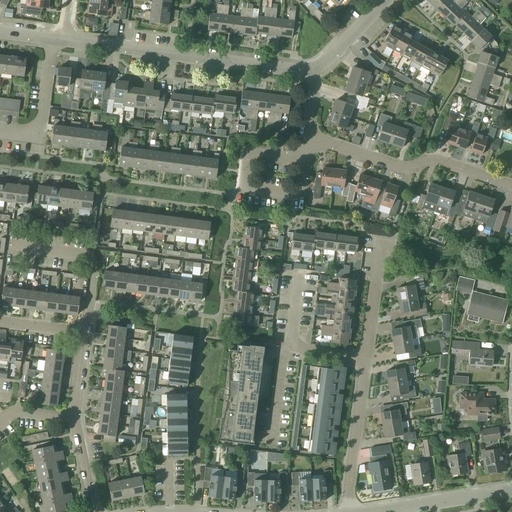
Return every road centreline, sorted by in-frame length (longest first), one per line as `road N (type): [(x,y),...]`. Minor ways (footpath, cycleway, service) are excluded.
road 1 (residential): [(317,66),(294,71),(61,39)]
road 2 (residential): [(511,184),(436,160),(397,167),(307,141)]
road 3 (residential): [(345,511),(365,356)]
road 4 (residential): [(304,163),(244,158),(242,185),(252,190),(293,195),(302,186)]
road 5 (residential): [(84,333),(91,256),(19,247)]
road 6 (residential): [(0,132),(35,137),(48,37)]
road 7 (residential): [(380,511),(511,490)]
